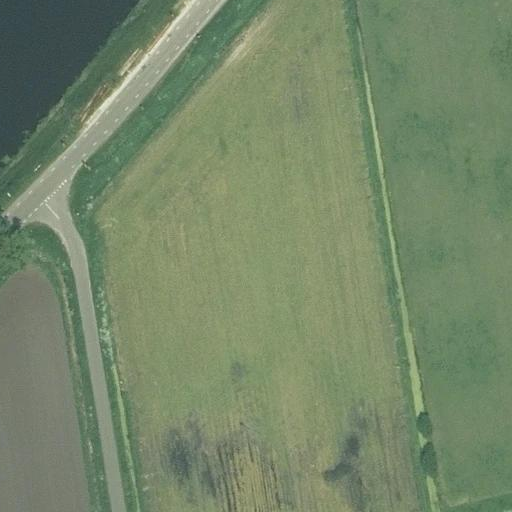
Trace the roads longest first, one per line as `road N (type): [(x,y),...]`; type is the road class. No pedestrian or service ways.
road 1 (unclassified): [(118,511),(78,262),(69,232),(39,195)]
road 2 (tertiary): [(39,195),(210,0)]
